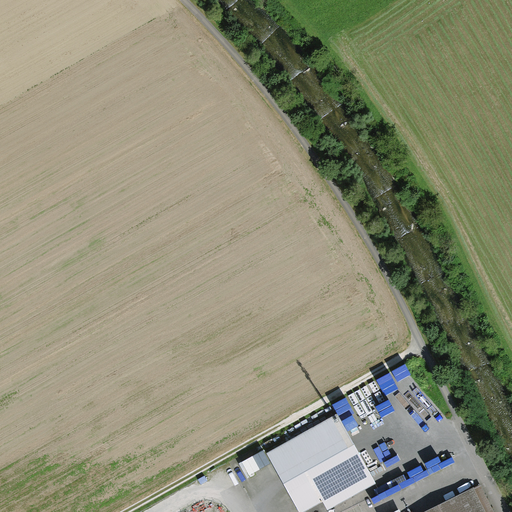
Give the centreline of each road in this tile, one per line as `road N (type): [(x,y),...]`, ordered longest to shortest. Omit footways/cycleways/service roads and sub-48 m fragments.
road 1 (unclassified): [(184,0),(265,90),(369,244),(499,511)]
road 2 (track): [(123,511),(421,345)]
